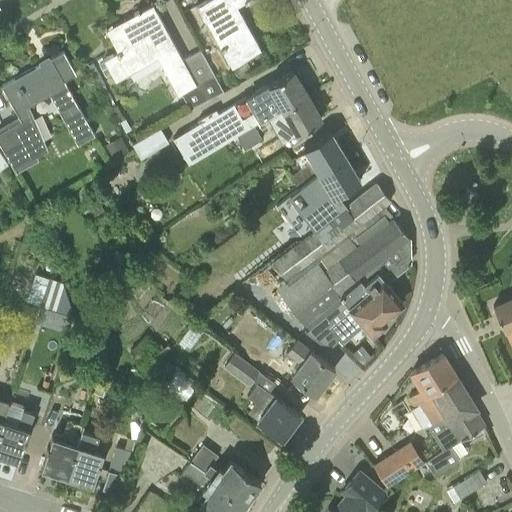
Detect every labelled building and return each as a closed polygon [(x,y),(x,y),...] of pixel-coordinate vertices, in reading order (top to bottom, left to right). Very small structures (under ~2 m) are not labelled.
[(231,64),(260,48),(241,13),(238,15),(233,7),(245,0),(245,1),(247,0),(202,0),(198,3),(231,64)] [(112,72),(115,79),(157,56),(178,94),(181,92),(190,108),(222,90),(214,75),(201,51),(184,60),(153,4),(139,11),(138,10),(134,13),(139,23),(129,28),(128,25),(109,35),(117,50),(104,57),(105,61),(112,72)] [(46,148),(32,114),(27,100),(47,89),(78,145),(95,135),(64,78),(75,72),(63,50),(1,85),(20,119),(0,130),(0,143),(13,167),(46,148)] [(100,64),(107,75),(112,72),(105,61),(100,64)] [(188,161),(237,133),(253,124),(254,125),(268,116),(267,114),(307,91),(301,80),(299,81),(292,69),(246,96),(218,111),(216,108),(197,118),(199,121),(173,136),(188,161)] [(267,114),(268,116),(276,129),(289,122),(295,132),(296,131),(297,131),(321,117),(313,105),(315,104),(307,91),(267,114)] [(261,136),(254,125),(253,124),(237,133),(245,145),(261,136)] [(140,157),(168,141),(160,127),(132,143),(140,157)] [(305,149),(311,160),(301,166),(289,175),(297,186),(318,171),(318,170),(345,154),(330,130),(302,146),(305,149)] [(129,150),(122,135),(106,143),(113,158),(129,150)] [(360,179),(345,154),(318,170),(318,171),(327,185),(300,207),(315,227),(344,205),(336,194),(360,179)] [(410,261),(409,237),(384,204),(391,199),(377,180),(344,205),(315,227),(316,228),(273,261),(272,259),(235,287),(241,295),(264,277),(279,296),(283,294),(309,328),(343,299),(339,294),(358,277),(362,281),(376,269),(379,273),(382,270),(386,274),(393,268),(397,272),(410,261)] [(465,203),(470,206),(477,192),(466,187),(459,200),(465,203)] [(103,210),(98,202),(82,211),(87,219),(103,210)] [(356,314),(371,332),(385,320),(383,317),(402,300),(386,281),(386,274),(382,270),(379,273),(376,269),(362,281),(358,277),(339,294),(343,299),(356,314)] [(26,299),(39,304),(48,277),(35,273),(26,299)] [(63,282),(48,277),(39,304),(68,313),(70,306),(63,282)] [(511,296),(493,305),(504,329),(506,328),(511,341),(511,296)] [(339,339),(329,328),(334,324),(338,328),(356,314),(343,299),(309,328),(306,331),(328,348),(339,339)] [(85,338),(73,334),(68,348),(81,353),(85,338)] [(140,363),(158,349),(147,335),(129,349),(140,363)] [(315,393),(334,368),(296,340),(287,352),(300,362),(292,373),(272,359),(262,372),(275,382),(275,381),(291,393),(300,381),(315,393)] [(366,356),(358,347),(351,353),(359,363),(360,364),(367,357),(366,356)] [(256,381),(262,372),(234,351),(224,364),(249,383),(252,379),(252,378),(256,381)] [(430,392),(457,376),(442,352),(411,370),(423,390),(409,399),(425,425),(427,424),(428,426),(444,416),(430,392)] [(98,375),(94,390),(106,394),(110,378),(98,375)] [(458,458),(450,444),(484,424),(474,407),(475,406),(457,376),(430,392),(444,416),(428,426),(442,447),(425,459),(434,473),(458,458)] [(300,414),(269,390),(256,381),(246,394),(254,401),(247,411),(258,419),(282,437),(300,414)] [(0,428),(10,399),(0,396),(0,428)] [(17,460),(18,461),(34,411),(22,407),(23,404),(10,399),(0,428),(0,452),(18,458),(17,460)] [(78,443),(68,475),(92,483),(91,485),(92,485),(103,451),(94,448),(98,435),(82,429),(77,442),(78,443)] [(52,434),(41,468),(42,469),(43,467),(68,475),(78,443),(77,442),(52,434)] [(203,443),(190,460),(246,502),(259,485),(258,483),(260,480),(230,458),(222,469),(218,467),(216,469),(209,464),(217,454),(203,443)] [(115,444),(108,469),(124,473),(131,449),(115,444)] [(400,447),(373,464),(386,485),(413,467),(400,447)] [(239,511),(246,502),(190,460),(179,474),(201,490),(196,497),(200,500),(215,511),(239,511)] [(346,493),(333,509),(328,506),(324,511),(363,511),(365,510),(366,511),(384,490),(359,469),(342,490),(346,493)] [(454,500),(469,491),(486,481),(479,469),(447,488),(454,500)]
